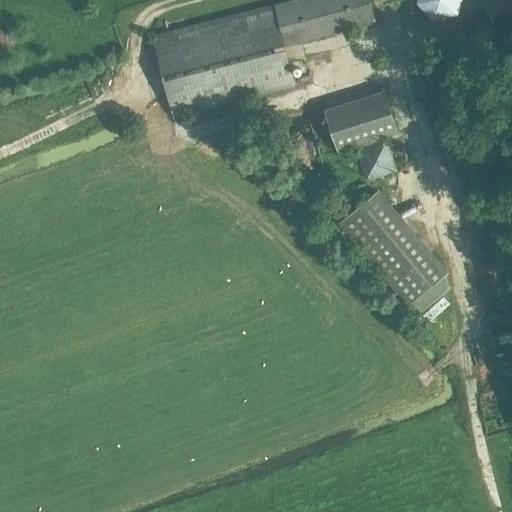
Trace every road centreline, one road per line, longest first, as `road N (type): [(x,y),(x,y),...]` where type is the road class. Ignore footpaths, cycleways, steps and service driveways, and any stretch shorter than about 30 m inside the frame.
road 1 (track): [(497,511),(478,449),(462,276),(398,76),(169,137),(135,90)]
road 2 (track): [(425,381),(80,511)]
road 3 (track): [(468,351),(425,381),(221,157)]
road 4 (track): [(0,157),(135,90),(151,7),(181,0)]
